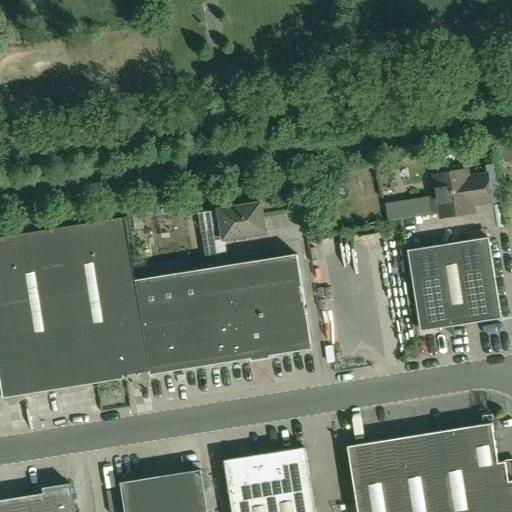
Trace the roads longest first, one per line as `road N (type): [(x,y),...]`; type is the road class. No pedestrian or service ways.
road 1 (unclassified): [(511,72),(0,156)]
road 2 (unclassified): [(511,388),(475,385),(0,456)]
